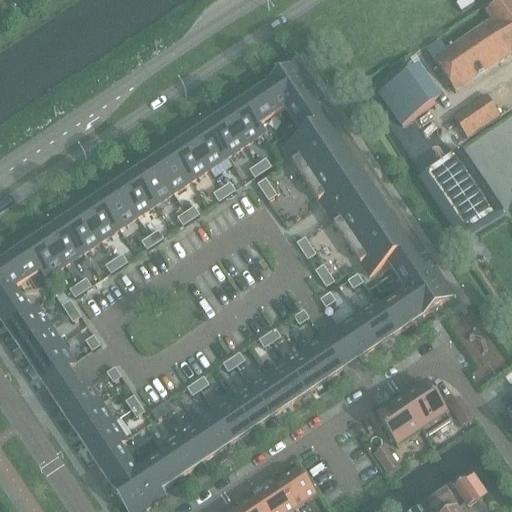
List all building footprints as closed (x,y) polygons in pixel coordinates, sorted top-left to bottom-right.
[(455,96),(511,57),(511,0),(506,0),(485,14),(491,22),(447,52),(440,41),(426,51),(455,96)] [(475,6),(471,0),(465,0),(463,2),(456,6),(462,14),(475,6)] [(327,106),(301,66),(242,105),(264,137),(259,129),(286,112),(296,127),(327,106)] [(443,100),(419,68),(379,96),(402,129),(443,100)] [(487,98),(453,120),(454,121),(467,141),(501,118),(487,98)] [(264,137),(242,105),(225,117),(246,149),(264,137)] [(428,258),(327,106),(296,127),(305,140),(285,153),(333,224),(370,280),(389,267),(397,279),(428,258)] [(246,149),(225,117),(207,129),(228,161),(246,149)] [(228,161),(207,129),(189,141),(210,173),(228,161)] [(210,173),(189,141),(171,153),(192,185),(210,173)] [(463,152),(419,181),(461,243),(504,213),(463,152)] [(192,185),(171,153),(153,165),(174,197),(192,185)] [(264,176),(272,171),(267,162),(258,168),(264,176)] [(174,197),(153,165),(135,177),(156,209),(174,197)] [(264,176),(258,168),(250,173),(256,182),(264,176)] [(156,209),(135,177),(117,189),(138,221),(156,209)] [(278,199),(266,182),(258,188),(269,205),(278,199)] [(228,200),(236,195),(231,186),(222,192),(228,200)] [(138,221),(117,189),(99,201),(120,233),(138,221)] [(228,200),(222,192),(214,197),(220,206),(228,200)] [(120,233),(99,201),(81,213),(102,245),(120,233)] [(200,219),(195,210),(186,216),(192,224),(200,219)] [(102,245),(81,213),(63,225),(84,257),(102,245)] [(192,224),(186,216),(178,221),(184,230),(192,224)] [(84,257),(63,225),(45,237),(66,269),(84,257)] [(156,248),(164,243),(159,234),(150,240),(156,248)] [(66,269),(45,237),(27,249),(48,281),(66,269)] [(156,248),(150,240),(142,245),(148,254),(156,248)] [(317,258),(306,241),(297,247),(308,264),(317,258)] [(31,316),(14,289),(40,271),(47,281),(48,281),(27,249),(0,267),(0,320),(8,332),(39,311),(31,316)] [(120,272),(128,266),(123,258),(114,264),(120,272)] [(455,298),(428,258),(397,279),(408,295),(381,312),(376,305),(397,337),(455,298)] [(120,272),(114,264),(106,269),(112,278),(120,272)] [(335,286),(324,269),(316,274),(327,291),(335,286)] [(364,286),(358,278),(348,284),(354,293),(364,286)] [(84,296),(92,290),(87,282),(78,288),(84,296)] [(84,296),(78,288),(70,293),(76,302),(84,296)] [(336,305),(331,296),(321,303),(326,311),(336,305)] [(76,312),(71,304),(63,309),(68,317),(76,312)] [(397,337),(376,305),(358,317),(379,349),(397,337)] [(20,350),(51,329),(39,311),(8,332),(20,350)] [(82,321),(76,312),(68,317),(74,326),(82,321)] [(310,322),(304,314),(294,321),(300,329),(310,322)] [(379,349),(358,317),(339,330),(360,362),(379,349)] [(32,368),(63,347),(51,329),(20,350),(32,368)] [(350,368),(360,362),(339,330),(329,336),(304,353),(325,385),(350,368)] [(273,347),(282,341),(276,333),(268,338),(273,347)] [(273,347),(268,338),(259,344),(265,352),(273,347)] [(101,349),(94,339),(86,345),(93,355),(101,349)] [(70,370),(76,366),(63,347),(32,368),(51,398),(59,409),(85,391),(77,381),(70,370)] [(325,385),(304,353),(286,365),(307,397),(325,385)] [(246,365),(240,357),(232,362),(237,371),(246,365)] [(237,371),(232,362),(223,368),(229,376),(237,371)] [(307,397),(286,365),(268,377),(289,409),(307,397)] [(122,381),(116,371),(107,377),(114,387),(122,381)] [(289,409),(268,377),(250,389),(271,421),(289,409)] [(201,394),(210,389),(204,381),(196,386),(201,394)] [(201,394),(196,386),(187,392),(193,400),(201,394)] [(448,417),(428,387),(402,404),(423,434),(427,441),(453,424),(448,417)] [(71,427),(102,406),(90,388),(85,391),(59,409),(71,427)] [(271,421),(250,389),(232,401),(253,433),(271,421)] [(140,407),(134,399),(126,405),(131,413),(140,407)] [(474,421),(460,400),(450,407),(463,428),(474,421)] [(253,433),(232,401),(214,413),(235,445),(253,433)] [(165,418),(174,413),(168,404),(160,410),(165,418)] [(423,434),(402,404),(378,420),(399,450),(423,434)] [(83,445),(114,424),(102,406),(71,427),(83,445)] [(146,416),(140,407),(131,413),(137,422),(146,416)] [(165,418),(160,410),(151,416),(157,424),(165,418)] [(235,445),(214,413),(196,425),(217,457),(235,445)] [(95,463),(126,442),(114,424),(83,445),(95,463)] [(217,457),(196,425),(178,437),(199,469),(217,457)] [(199,469),(178,437),(160,449),(181,481),(199,469)] [(161,494),(181,481),(160,449),(159,450),(164,457),(137,475),(120,448),(127,443),(126,442),(95,463),(127,511),(149,511),(166,501),(161,494)] [(400,470),(386,450),(375,457),(389,477),(400,470)] [(296,511),(317,498),(299,471),(277,485),(294,511),(296,511)] [(465,481),(455,488),(468,509),(479,502),(487,496),(474,477),(466,482),(465,481)] [(294,511),(277,485),(256,499),(264,511),(294,511)] [(264,511),(256,499),(236,511),(264,511)]
